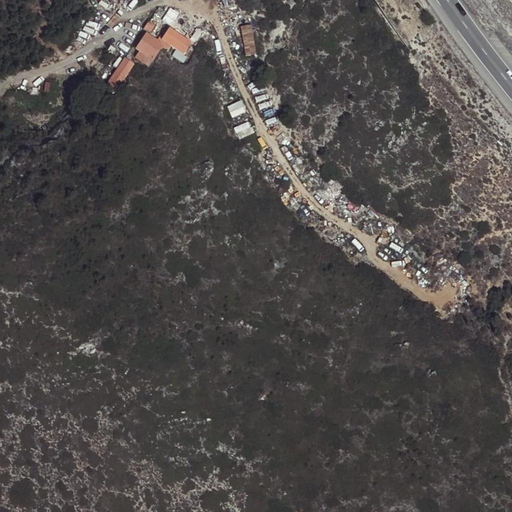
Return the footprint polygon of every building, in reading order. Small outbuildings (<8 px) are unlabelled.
[(177,14),(169,9),(162,21),(169,26),(177,14)] [(154,25),(147,21),(141,29),(149,34),(154,25)] [(254,25),(244,27),(249,56),(260,54),(254,25)] [(159,43),(145,34),(144,36),(136,49),(133,54),(136,56),(133,60),(146,69),(150,62),(151,63),(161,46),(180,58),(190,43),(168,28),(159,43)] [(121,62),(101,93),(105,96),(108,92),(112,93),(129,68),(121,62)]
